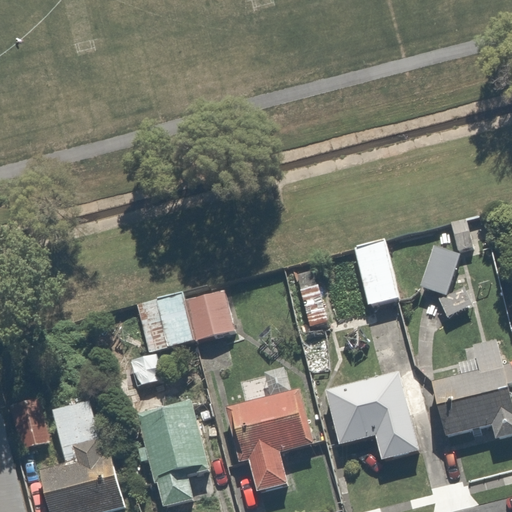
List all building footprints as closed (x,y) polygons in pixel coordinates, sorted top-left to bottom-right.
[(467,222),(450,228),(460,255),(477,249),(467,222)] [(357,255),(373,317),(409,308),(394,246),(357,255)] [(460,255),(437,249),(427,292),(450,298),(460,255)] [(337,325),(322,263),(290,271),(305,333),(337,325)] [(187,295),(198,348),(235,340),(224,287),(187,295)] [(463,292),(437,305),(446,322),(472,310),(463,292)] [(198,348),(187,295),(137,306),(149,359),(198,348)] [(463,383),(434,390),(449,444),(500,431),(503,444),(511,441),(511,360),(507,343),(476,352),(479,365),(460,370),(463,383)] [(401,376),(325,399),(341,452),(378,440),(386,465),(425,453),(401,376)] [(300,390),(224,413),(242,473),(253,470),(263,502),(294,493),(284,457),(317,448),(300,390)] [(23,459),(62,449),(54,418),(49,395),(10,405),(23,459)] [(206,401),(140,417),(149,452),(143,454),(147,467),(155,465),(166,511),(200,502),(195,482),(225,475),(206,401)] [(45,476),(54,511),(131,511),(135,511),(118,447),(107,449),(96,407),(54,418),(62,449),(68,470),(45,476)] [(0,511),(23,511),(16,484),(0,488),(0,511)]
